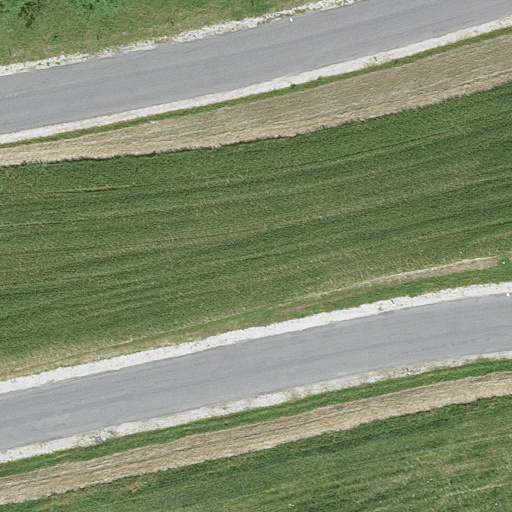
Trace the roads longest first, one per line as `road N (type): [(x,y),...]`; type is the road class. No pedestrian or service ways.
road 1 (residential): [(0,434),(511,320)]
road 2 (residential): [(413,0),(179,65),(0,100)]
